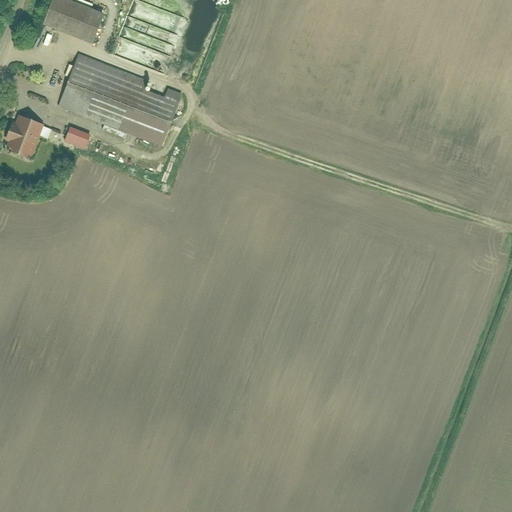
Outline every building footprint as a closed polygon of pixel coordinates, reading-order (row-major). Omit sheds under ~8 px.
[(59,0),(50,0),(41,28),(90,45),(101,15),(59,0)] [(25,38),(21,46),(31,49),(34,41),(25,38)] [(169,91),(166,101),(143,93),(147,83),(77,57),(58,109),(162,147),(181,96),(169,91)] [(4,150),(29,160),(37,139),(46,142),(50,133),(16,120),(13,127),(8,125),(1,143),(6,145),(4,150)] [(66,131),(61,144),(82,151),(87,138),(66,131)]
